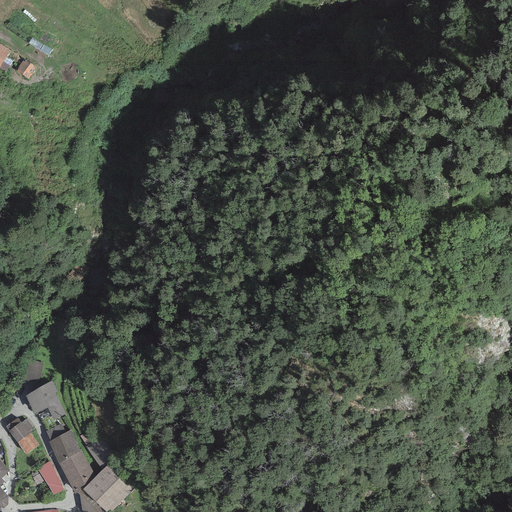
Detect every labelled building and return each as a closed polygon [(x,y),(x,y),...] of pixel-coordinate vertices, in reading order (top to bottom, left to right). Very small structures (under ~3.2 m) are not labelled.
[(0,46),(0,66),(10,52),(0,46)] [(25,62),(19,71),(29,78),(35,68),(25,62)] [(92,273),(79,264),(69,280),(81,288),(92,273)] [(30,359),(24,380),(38,384),(44,363),(30,359)] [(52,381),(26,396),(34,414),(47,408),(53,420),(65,414),(56,393),(58,392),(52,381)] [(17,418),(6,427),(9,431),(8,431),(17,443),(30,433),(35,429),(27,418),(21,423),(17,418)] [(46,431),(50,441),(66,433),(61,424),(46,431)] [(96,426),(80,436),(87,446),(86,446),(100,468),(117,457),(96,426)] [(50,441),(48,442),(54,456),(59,464),(82,451),(81,449),(79,450),(71,430),(66,433),(50,441)] [(39,445),(30,433),(17,443),(26,455),(39,445)] [(82,451),(59,464),(75,494),(77,493),(81,488),(82,490),(96,477),(82,451)] [(0,507),(4,508),(8,504),(8,496),(0,486),(0,485),(5,482),(1,478),(10,470),(0,460),(0,507)] [(50,461),(37,469),(53,495),(64,489),(50,461)] [(135,487),(110,463),(96,477),(82,490),(81,488),(77,493),(79,495),(82,511),(106,511),(109,509),(111,511),(135,487)]
